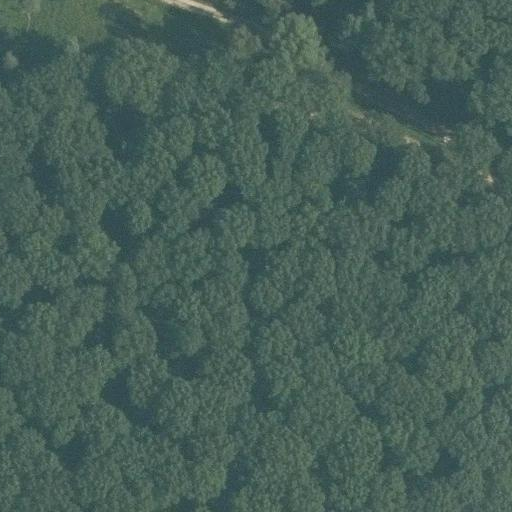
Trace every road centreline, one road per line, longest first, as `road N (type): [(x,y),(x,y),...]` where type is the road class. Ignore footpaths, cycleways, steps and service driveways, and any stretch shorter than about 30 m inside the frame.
road 1 (track): [(0,122),(168,105),(286,112),(366,130)]
road 2 (track): [(366,130),(511,199)]
